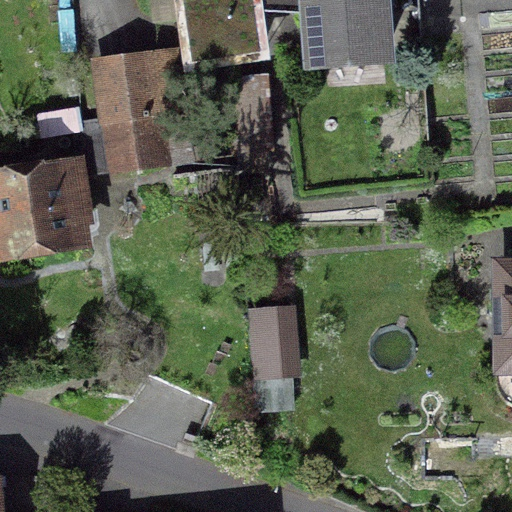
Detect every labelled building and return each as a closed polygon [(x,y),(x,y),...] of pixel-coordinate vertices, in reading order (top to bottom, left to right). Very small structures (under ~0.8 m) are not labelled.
[(263,0),(199,0),(210,67),(272,58),(263,0)] [(386,0),(315,0),(321,68),(392,61),(386,0)] [(113,122),(158,116),(151,65),(107,71),(113,122)] [(158,116),(113,122),(78,127),(84,177),(164,166),(158,116)] [(15,164),(0,166),(0,245),(3,260),(80,245),(66,172),(18,181),(15,164)] [(291,306),(250,310),(256,380),(297,376),(291,306)] [(0,479),(0,511),(40,511),(37,477),(0,479)]
